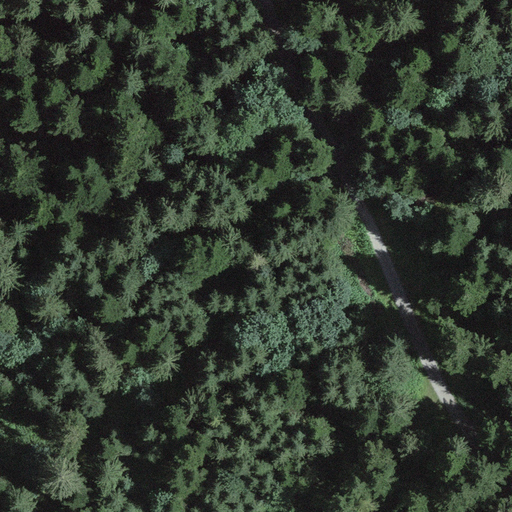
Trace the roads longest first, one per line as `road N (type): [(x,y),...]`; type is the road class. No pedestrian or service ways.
road 1 (track): [(511,462),(444,382),(289,0)]
road 2 (track): [(444,382),(308,470),(276,511)]
